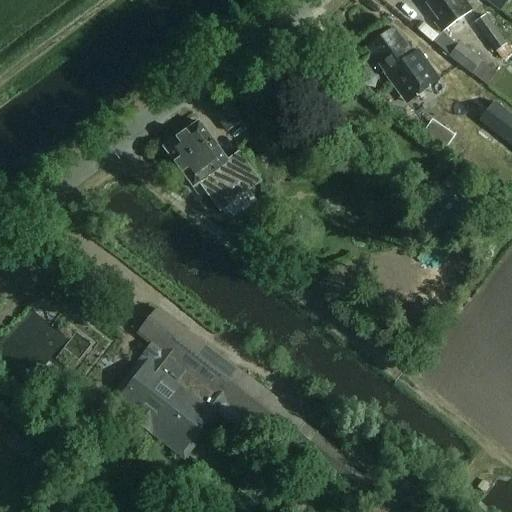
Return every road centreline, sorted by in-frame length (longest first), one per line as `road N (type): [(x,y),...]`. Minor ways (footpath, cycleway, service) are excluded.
road 1 (tertiary): [(0,228),(307,0)]
road 2 (track): [(116,0),(0,80)]
